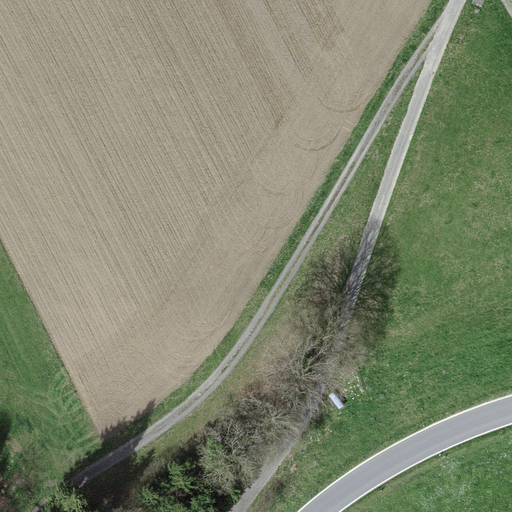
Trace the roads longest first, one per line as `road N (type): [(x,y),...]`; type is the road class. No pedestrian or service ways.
road 1 (track): [(57,511),(204,393),(431,46)]
road 2 (unclassified): [(456,0),(431,46),(310,403),(231,511)]
road 3 (tertiary): [(317,511),(388,461),(511,408)]
